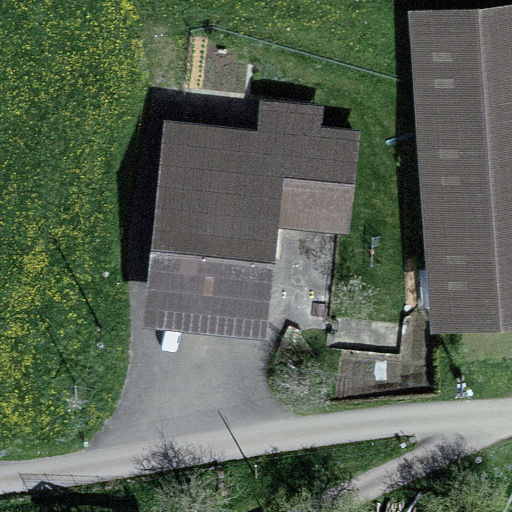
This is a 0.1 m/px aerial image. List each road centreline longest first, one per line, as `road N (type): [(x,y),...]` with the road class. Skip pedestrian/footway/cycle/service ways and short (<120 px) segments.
road 1 (unclassified): [(511,413),(410,414),(155,448),(0,479)]
road 2 (track): [(155,448),(140,294),(170,79),(165,30),(152,0)]
road 3 (track): [(320,511),(492,414)]
